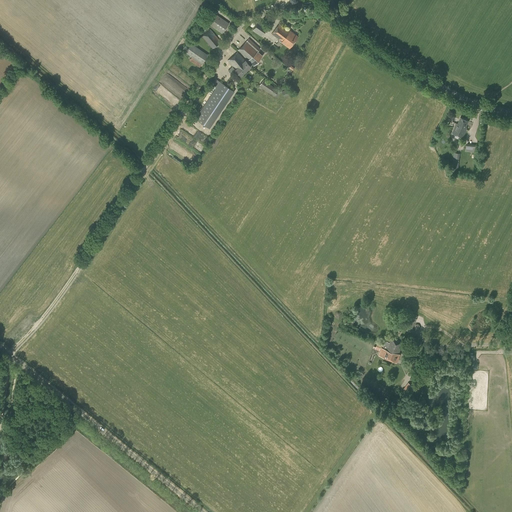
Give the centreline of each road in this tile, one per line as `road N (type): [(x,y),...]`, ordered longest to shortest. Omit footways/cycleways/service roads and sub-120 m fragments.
road 1 (track): [(7,353),(65,286),(162,140)]
road 2 (unclassified): [(202,511),(0,347)]
road 3 (unclassified): [(162,140),(242,22),(336,11)]
road 4 (tertiary): [(511,113),(466,102),(417,75),(370,46),(336,11)]
